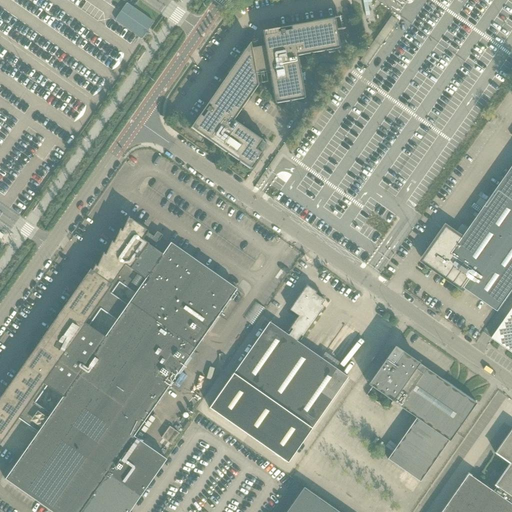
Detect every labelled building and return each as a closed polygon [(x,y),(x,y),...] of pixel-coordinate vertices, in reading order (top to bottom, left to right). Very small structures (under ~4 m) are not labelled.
[(115,20),(115,21),(116,21),(124,27),(140,38),(140,39),(141,39),(142,39),(142,38),(143,38),(152,24),(153,24),(153,23),(153,22),(153,21),(152,21),(128,4),(127,4),(126,4),(125,4),(125,5),(115,19),(115,20)] [(344,29),(341,29),(339,18),(334,19),(291,26),(289,27),(277,29),(277,28),(276,28),(276,29),(262,32),(262,35),(264,45),(264,46),(251,49),(250,43),(215,93),(208,104),(207,103),(206,104),(207,104),(190,129),(215,146),(216,146),(251,170),(257,162),(262,154),(261,154),(256,150),(262,142),(263,141),(233,121),(258,86),(256,76),(260,75),(259,73),(265,72),(265,74),(269,74),(275,104),(305,99),(297,56),(340,49),(339,43),(336,31),(342,30),(344,30),(344,29)] [(318,86),(319,87),(333,66),(332,66),(331,65),(330,65),(328,64),(327,64),(326,64),(325,64),(324,64),(323,64),(322,65),(321,65),(320,66),(319,66),(318,67),(317,68),(316,68),(316,69),(315,70),(315,71),(314,72),(314,73),(314,74),(314,75),(313,76),(314,78),(314,79),(314,80),(314,81),(315,82),(315,83),(316,84),(316,85),(317,85),(318,86)] [(511,168),(463,238),(446,226),(425,257),(427,258),(427,263),(426,264),(464,291),(465,289),(498,312),(511,292),(511,168)] [(12,383),(6,396),(4,396),(5,395),(4,394),(0,400),(0,444),(18,419),(38,433),(5,480),(29,496),(50,511),(56,511),(67,496),(73,488),(85,496),(89,499),(79,511),(129,511),(141,496),(166,460),(133,437),(175,378),(189,357),(195,349),(231,298),(236,289),(170,243),(168,247),(158,241),(160,239),(155,235),(153,237),(147,233),(148,232),(130,219),(128,218),(129,217),(128,217),(121,231),(120,230),(120,229),(113,243),(112,242),(111,241),(105,255),(103,254),(104,253),(103,253),(97,267),(95,266),(95,265),(92,271),(89,278),(87,277),(87,276),(80,290),(79,289),(78,288),(72,302),(70,301),(71,300),(70,300),(64,314),(62,313),(62,312),(52,333),(49,332),(50,331),(49,331),(40,350),(37,349),(35,354),(38,355),(34,363),(29,360),(29,359),(22,373),(21,372),(21,371),(20,371),(14,384),(12,384),(13,383),(12,383)] [(269,322),(233,374),(209,408),(287,463),(311,429),(348,377),(297,341),(301,336),(302,337),(300,340),(323,307),(321,305),(324,301),(315,294),(315,293),(316,294),(316,293),(306,286),(290,310),(298,316),(287,331),(288,332),(290,329),(292,330),(288,335),(269,322)] [(511,310),(498,331),(492,339),(511,353),(511,310)] [(246,341),(250,344),(261,329),(257,325),(246,341)] [(448,441),(475,403),(476,402),(443,379),(443,380),(398,350),(394,347),(368,385),(416,419),(387,460),(420,482),(448,441)] [(171,445),(179,433),(169,426),(161,438),(171,445)] [(468,474),(441,511),(511,511),(511,429),(495,454),(510,464),(495,486),(496,487),(493,492),(468,474)] [(338,511),(304,488),(286,511),(338,511)]
